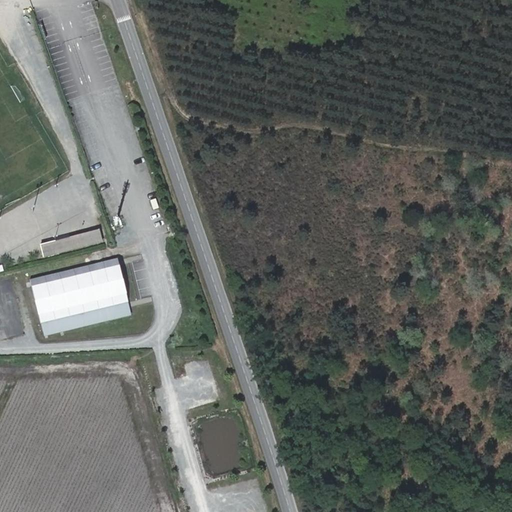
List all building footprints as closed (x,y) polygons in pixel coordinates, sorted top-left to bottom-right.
[(26,31),(34,28),(29,15),(21,18),(26,31)] [(71,251),(100,243),(97,231),(68,239),(71,251)] [(41,259),(71,251),(68,239),(38,247),(41,259)] [(118,259),(30,280),(44,336),(111,320),(107,307),(129,302),(118,259)] [(129,302),(107,307),(111,320),(132,315),(129,302)]
